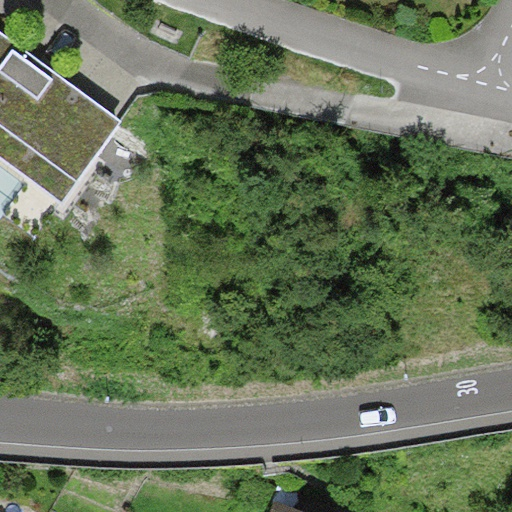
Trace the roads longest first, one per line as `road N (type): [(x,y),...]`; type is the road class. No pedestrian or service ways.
road 1 (tertiary): [(0,420),(233,431),(511,390)]
road 2 (residential): [(486,77),(238,12)]
